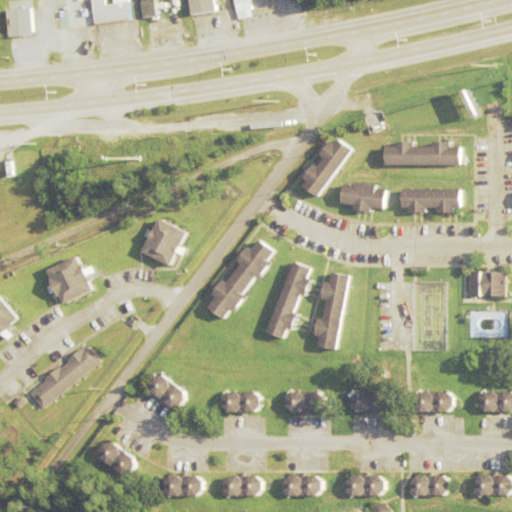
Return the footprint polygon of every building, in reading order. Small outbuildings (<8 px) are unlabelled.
[(56,0),(91,0),(96,30),(61,34),(56,0)] [(98,27),(94,0),(106,0),(108,8),(117,6),(116,0),(130,0),(133,23),(98,27)] [(143,2),(157,0),(159,19),(145,20),(143,2)] [(193,0),(217,0),(220,16),(196,20),(193,0)] [(237,0),(251,0),(254,13),(240,16),(237,0)] [(276,0),(278,8),(274,8),(275,11),(257,15),(254,0),(276,0)] [(10,13),(34,11),(36,38),(12,40),(10,13)] [(375,128),(386,124),(388,131),(377,135),(375,128)] [(319,198),(305,187),(308,182),(305,179),(315,165),(319,168),(325,159),(322,156),(332,141),(336,144),(339,139),(354,150),(319,198)] [(435,147),(435,143),(453,143),(453,147),(463,147),(463,166),(388,165),(388,147),(398,147),(398,143),(416,143),(416,147),(435,147)] [(389,191),(386,210),(373,208),(372,213),(356,211),(356,206),(343,204),(346,184),(357,186),(357,183),(379,186),(378,189),(389,191)] [(456,209),(456,214),(439,214),(439,209),(428,209),(428,214),(411,214),(411,209),(404,209),(404,190),(463,190),(463,209),(456,209)] [(146,250),(163,219),(188,232),(172,264),(146,250)] [(270,259),(273,261),(261,277),(258,275),(245,293),(247,295),(235,311),(233,309),(226,318),(211,306),(218,296),(215,293),(226,279),(229,281),(243,263),(239,259),(250,246),(254,248),(262,238),(277,250),(270,259)] [(85,263),(90,275),(89,275),(94,287),(67,300),(63,291),(61,292),(54,277),(56,276),(52,267),(79,255),(83,264),(85,263)] [(303,293),(296,312),(300,314),(294,329),(290,328),(286,337),(269,331),(296,261),(313,267),(309,277),(314,279),(308,295),(303,293)] [(320,346),(322,335),(318,334),(321,318),(326,319),(329,299),(325,298),(328,281),(332,282),(334,271),(352,275),(338,349),(320,346)] [(470,297),(470,273),(506,273),(506,297),(470,297)] [(13,322),(15,325),(4,334),(2,332),(0,333),(0,293),(1,293),(21,315),(13,322)] [(47,408),(34,393),(50,380),(48,378),(62,367),(64,368),(72,362),(71,360),(85,348),(87,349),(92,345),(104,360),(47,408)] [(155,389),(153,380),(158,374),(166,373),(188,389),(188,397),(184,403),(176,404),(155,389)] [(226,404),(226,395),(232,390),(259,389),(264,396),(264,404),(259,409),(232,409),(226,404)] [(291,404),(291,395),(296,389),(323,389),(329,396),(329,404),(323,409),(297,409),(291,404)] [(419,404),(419,395),(425,390),(452,389),(458,396),(457,404),(452,409),(425,409),(419,404)] [(484,403),(484,395),(490,389),(511,389),(511,409),(490,409),(484,403)] [(355,404),(355,396),(361,390),(387,390),(393,396),(393,404),(387,409),(361,410),(355,404)] [(104,456),(104,448),(108,441),(116,440),(138,456),(139,464),(134,471),(126,472),(104,456)] [(288,488),(288,479),(294,474),(320,473),(326,480),(326,488),(320,493),(294,493),(288,488)] [(351,488),(351,479),(357,473),(383,473),(389,480),(389,487),(383,493),(357,493),(351,488)] [(415,488),(415,479),(421,473),(448,473),(453,480),(453,487),(448,493),(421,493),(415,488)] [(479,487),(479,479),(485,473),(511,473),(511,493),(485,493),(479,487)] [(169,488),(169,480),(174,474),(201,474),(207,480),(206,488),(201,493),(175,494),(169,488)] [(228,488),(228,480),(234,474),(260,474),(266,481),(266,488),(260,493),(234,494),(228,488)] [(113,511),(103,505),(108,498),(120,506),(115,511),(113,511)]
